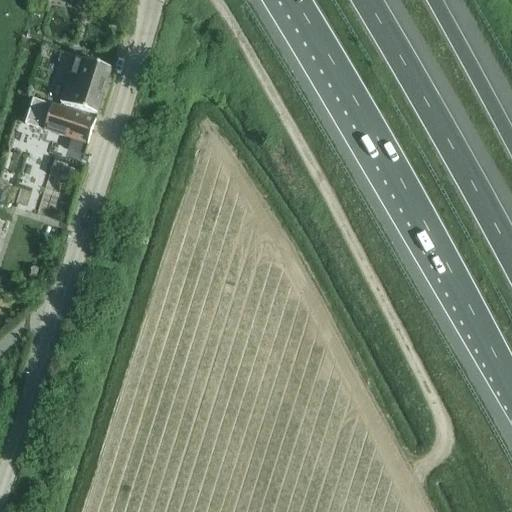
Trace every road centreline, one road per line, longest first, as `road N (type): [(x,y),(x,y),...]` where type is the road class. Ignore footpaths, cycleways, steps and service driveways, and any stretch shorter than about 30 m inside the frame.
road 1 (unclassified): [(0,489),(152,0)]
road 2 (motorway): [(292,0),(511,386)]
road 3 (motorway): [(511,259),(361,0)]
road 4 (motorway): [(511,145),(434,0)]
